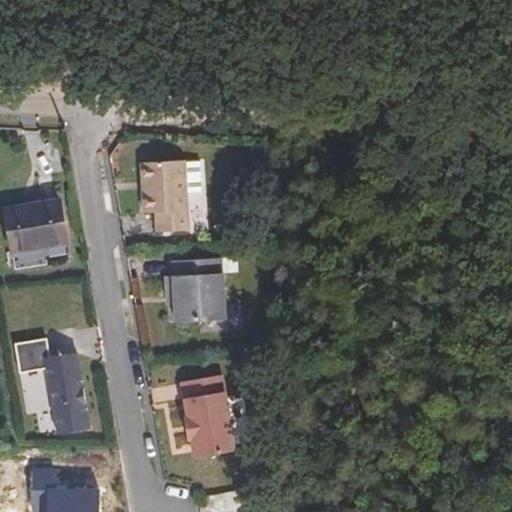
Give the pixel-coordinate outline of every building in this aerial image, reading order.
[(182,231),(179,163),(137,166),(138,187),(140,215),(151,214),(152,232),(182,231)] [(63,247),(56,202),(3,211),(11,256),(63,247)] [(217,313),(215,261),(167,262),(167,276),(158,278),(159,294),(169,295),(171,322),(212,320),(217,313)] [(53,429),(85,424),(72,347),(45,352),(42,333),(10,338),(15,368),(42,363),(53,429)] [(228,450),(217,377),(176,384),(181,439),(187,440),(191,457),(228,450)]
